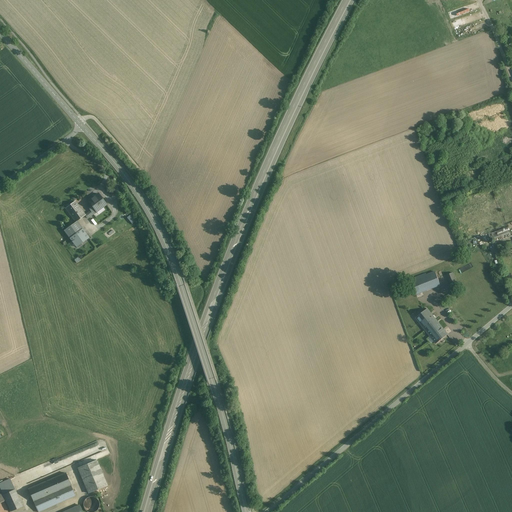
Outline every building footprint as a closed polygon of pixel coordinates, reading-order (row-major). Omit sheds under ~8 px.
[(98,192),(88,200),(91,204),(96,213),(97,213),(107,205),(98,192)] [(75,223),(77,221),(86,215),(75,201),(65,208),(75,223)] [(96,213),(91,204),(87,206),(91,211),(86,214),(86,215),(85,216),(87,219),(96,213)] [(133,224),(137,220),(131,214),(127,218),(133,224)] [(69,238),(82,228),(77,221),(75,223),(64,231),(69,238)] [(508,227),(489,234),(491,241),(511,233),(508,227)] [(75,247),(89,237),(82,228),(69,238),(75,247)] [(436,272),(412,281),(415,290),(417,294),(441,285),(436,272)] [(452,273),(447,275),(452,287),(457,285),(452,273)] [(427,309),(433,316),(436,314),(430,307),(427,309)] [(436,344),(447,335),(433,316),(427,309),(416,318),(436,344)] [(97,460),(78,468),(89,493),(107,485),(97,460)] [(42,465),(25,471),(27,479),(45,472),(42,465)] [(53,493),(71,485),(66,473),(28,489),(33,502),(50,495),(53,493)] [(10,479),(0,483),(0,487),(3,493),(5,499),(6,501),(11,511),(23,507),(10,479)] [(53,493),(58,504),(76,496),(71,485),(53,493)] [(52,500),(36,507),(37,511),(39,511),(58,504),(53,493),(50,495),(52,500)] [(52,500),(50,495),(33,502),(36,507),(52,500)] [(84,507),(85,510),(88,511),(87,511),(94,511),(96,511),(98,510),(99,507),(100,503),(99,500),(96,498),(93,496),(89,496),(86,498),(84,501),(83,504),(84,507)]
